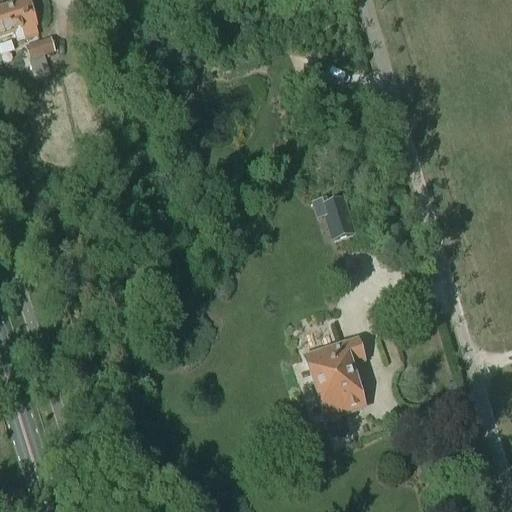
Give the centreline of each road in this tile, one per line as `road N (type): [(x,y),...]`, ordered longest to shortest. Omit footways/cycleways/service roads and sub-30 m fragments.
road 1 (track): [(362,0),(511,505)]
road 2 (primary): [(47,511),(0,356)]
